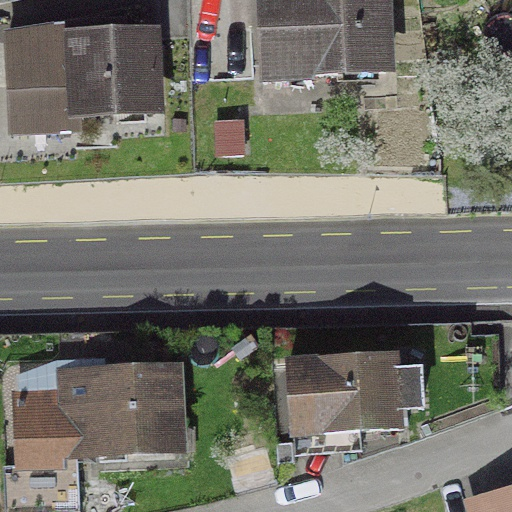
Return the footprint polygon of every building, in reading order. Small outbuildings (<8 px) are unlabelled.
[(303,0),(253,0),(257,81),(381,76),(377,0),(304,0),(303,0)] [(100,28),(81,28),(2,46),(5,121),(74,117),(149,114),(145,40),(100,41),(100,28)] [(235,127),(213,128),(214,158),(236,157),(235,127)] [(314,367),(284,369),(289,441),(394,433),(393,413),(417,412),(415,375),(390,376),(389,361),(314,366),(314,367)] [(170,451),(166,378),(102,381),(101,375),(54,377),(55,400),(11,402),(14,476),(59,474),(58,457),(170,451)] [(511,511),(511,500),(472,511),(511,511)]
